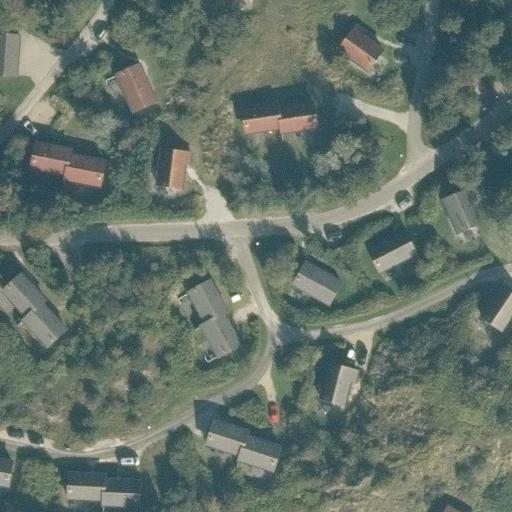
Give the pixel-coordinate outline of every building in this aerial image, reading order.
[(356,27),(339,51),(367,72),(382,51),(363,37),(365,33),(356,27)] [(0,34),(0,74),(17,76),(19,36),(0,34)] [(139,65),(116,75),(133,112),(156,101),(139,65)] [(475,73),(466,79),(478,97),(487,90),(475,73)] [(313,103),(278,109),(281,130),(282,134),(317,129),(313,103)] [(277,104),(242,110),(246,135),(281,130),(278,109),(277,104)] [(66,175),(70,155),(71,150),(36,143),(31,168),(66,175)] [(161,150),(157,185),(182,188),(185,164),(190,165),(191,154),(161,150)] [(70,155),(66,175),(65,180),(99,187),(104,161),(70,155)] [(471,189),(443,201),(457,233),(480,223),(471,201),(475,199),(471,189)] [(404,231),(368,250),(380,273),(416,254),(404,231)] [(306,263),(293,285),(328,305),(341,282),(306,263)] [(26,317),(41,303),(45,300),(21,274),(2,291),(26,317)] [(205,324),(223,314),(227,311),(210,280),(188,293),(205,324)] [(511,294),(500,287),(481,316),(502,331),(511,315),(511,294)] [(65,329),(41,303),(26,317),(23,321),(47,347),(65,329)] [(240,344),(223,314),(205,324),(201,326),(218,357),(240,344)] [(329,364),(320,398),(344,405),(351,381),(355,383),(358,372),(329,364)] [(214,421),(206,445),(240,456),(246,436),(248,431),(214,421)] [(240,456),(239,460),(272,471),(280,447),(246,436),(240,456)] [(0,459),(0,485),(8,487),(12,461),(0,459)] [(103,500),(104,479),(105,475),(69,473),(68,499),(103,500)] [(104,479),(103,500),(103,505),(138,507),(140,481),(104,479)]
